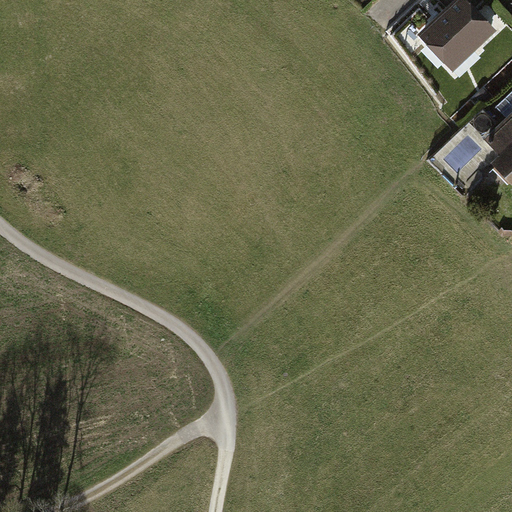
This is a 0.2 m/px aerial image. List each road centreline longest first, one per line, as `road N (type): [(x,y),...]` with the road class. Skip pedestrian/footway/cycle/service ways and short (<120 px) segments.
road 1 (track): [(228,408),(205,341),(72,278),(0,221)]
road 2 (track): [(228,408),(56,511)]
